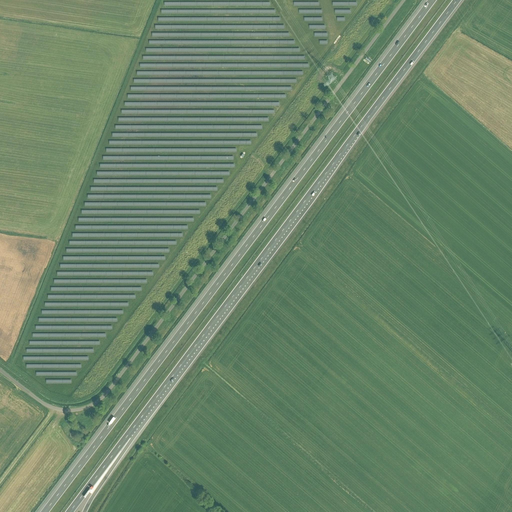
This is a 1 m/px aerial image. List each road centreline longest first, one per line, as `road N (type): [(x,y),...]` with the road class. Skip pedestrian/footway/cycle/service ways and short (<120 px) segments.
road 1 (motorway): [(431,0),(43,511)]
road 2 (unclassified): [(0,369),(50,406),(84,407),(104,395),(402,0)]
road 3 (motorway): [(127,435),(455,0)]
